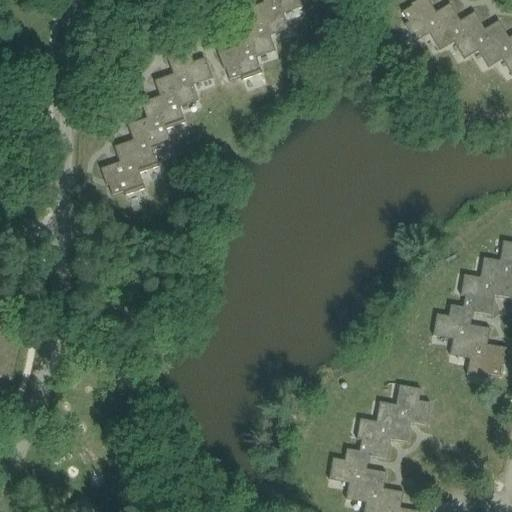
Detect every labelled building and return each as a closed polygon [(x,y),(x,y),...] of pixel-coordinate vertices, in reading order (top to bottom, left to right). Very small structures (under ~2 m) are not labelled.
[(263,0),(264,3),(246,10),(251,25),(232,32),(238,47),(219,54),(225,70),(226,69),(230,80),(242,76),(243,81),(263,73),(257,58),(276,51),(271,36),(290,29),(284,14),(303,7),(300,0),(263,0)] [(437,13),(429,0),(419,0),(412,5),(413,6),(403,12),(409,23),(405,25),(416,43),(430,35),(440,52),(455,43),(465,60),(479,51),(489,68),(503,60),(511,75),(511,36),(510,38),(499,21),(486,30),(475,13),(461,21),(451,4),(437,13)] [(114,147),(120,163),(102,169),(107,186),(109,185),(113,196),(124,192),(126,196),(146,189),(140,174),(159,167),(154,152),(172,145),(167,130),(186,123),(180,108),(199,101),(194,86),(213,79),(205,58),(194,62),(190,51),(168,59),(173,74),(155,81),(160,96),(141,103),(147,119),(128,125),(133,141),(114,147)] [(511,243),(504,242),(501,261),(484,259),(481,278),(465,276),(461,296),(466,297),(464,308),(451,306),(449,317),(437,315),(434,337),(454,340),(451,356),(470,359),(467,375),(488,379),(489,375),(501,377),(503,365),(505,366),(508,349),(488,345),(491,329),(471,325),(473,312),(492,316),(495,296),(511,299),(511,294),(511,243)] [(391,440),(407,443),(410,423),(427,426),(431,403),(420,402),(421,390),(400,386),(397,405),(380,403),(377,422),(361,420),(357,440),(362,441),(360,452),(347,450),(345,461),(333,459),(330,481),(349,484),(346,500),(366,503),(364,511),(419,511),(401,509),(403,493),(384,489),(387,473),(367,470),(369,457),(388,460),(391,440)]
